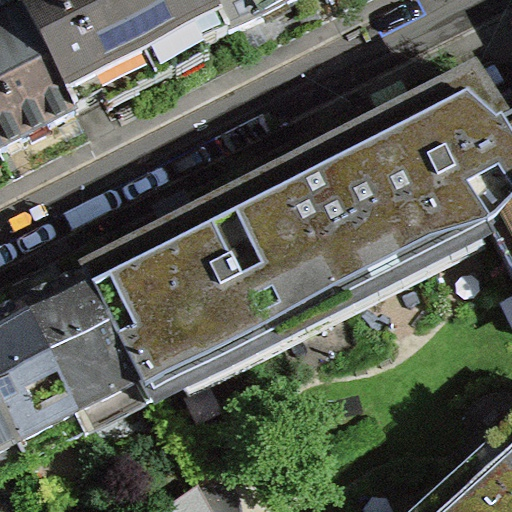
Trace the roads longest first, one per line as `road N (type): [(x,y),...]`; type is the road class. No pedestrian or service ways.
road 1 (residential): [(0,237),(478,0)]
road 2 (unknown): [(511,390),(434,401),(405,389),(362,326)]
